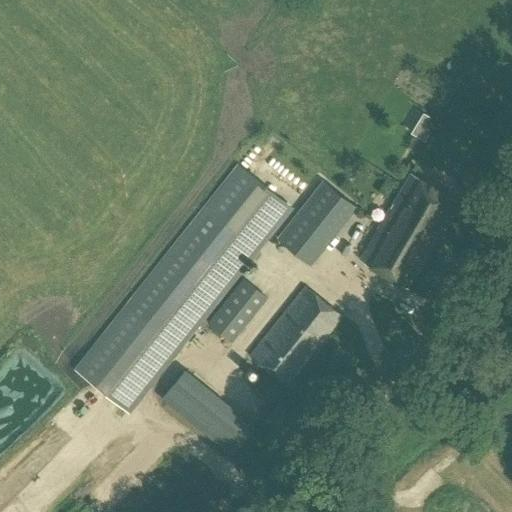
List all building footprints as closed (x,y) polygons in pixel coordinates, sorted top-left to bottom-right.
[(291,208),(237,165),(232,171),(204,206),(73,370),(88,382),(128,414),(258,250),(291,208)] [(408,289),(460,204),(411,174),(359,260),(408,289)] [(355,208),(323,182),(278,239),(310,264),(355,208)] [(229,343),(266,298),(243,279),(206,323),(229,343)] [(287,387),(341,317),(303,287),(248,356),(287,387)] [(230,456),(255,426),(184,368),(160,398),(230,456)] [(0,386),(0,462),(2,464),(40,423),(0,386)] [(45,448),(13,465),(22,480),(53,463),(45,448)] [(475,511),(455,493),(437,511),(475,511)]
